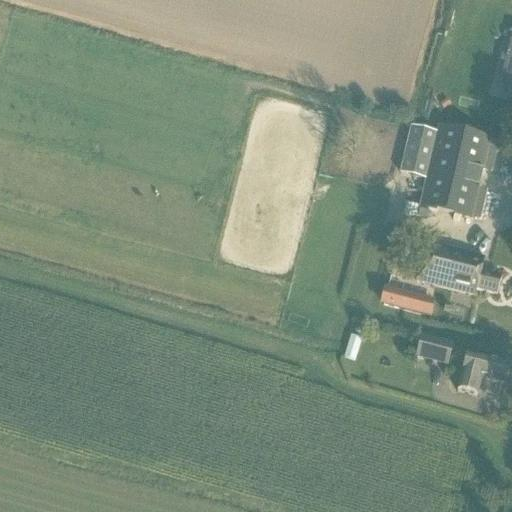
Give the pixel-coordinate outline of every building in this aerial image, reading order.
[(419,209),(471,221),(490,140),(438,128),(437,135),(410,129),(399,175),(426,181),(419,209)] [(401,193),(400,207),(413,207),(413,193),(401,193)] [(497,296),(501,279),(481,273),(484,260),(426,245),(417,283),(474,297),(476,291),(497,296)] [(434,301),(384,288),(380,305),(430,318),(434,301)] [(447,367),(453,345),(422,337),(416,359),(447,367)] [(346,339),(339,360),(349,364),(357,342),(346,339)] [(481,379),(506,386),(511,366),(466,355),(457,392),(476,397),(481,379)]
